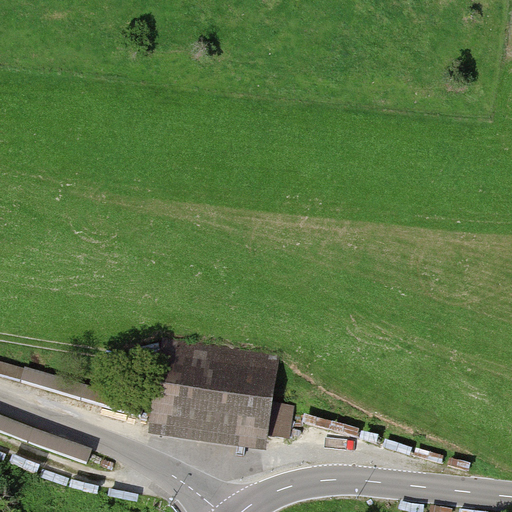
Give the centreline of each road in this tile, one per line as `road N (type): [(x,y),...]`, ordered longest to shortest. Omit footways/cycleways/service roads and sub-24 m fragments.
road 1 (tertiary): [(247,511),(290,488),(348,481),(511,499)]
road 2 (unclassified): [(218,511),(154,467),(0,401)]
